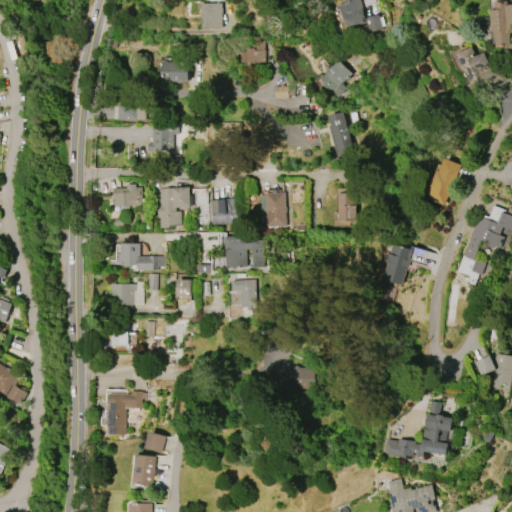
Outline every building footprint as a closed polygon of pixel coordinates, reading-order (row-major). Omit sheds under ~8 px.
[(345,0),(360,0),(366,23),(349,27),(348,20),(345,20),(341,3),(346,2),(345,0)] [(493,32),(492,9),(496,9),(496,2),(509,1),(509,5),(511,4),(511,33),(511,47),(497,48),(497,32),(493,32)] [(201,28),(201,3),(221,3),(222,28),(201,28)] [(367,18),(368,18),(368,17),(378,14),(378,15),(380,15),(383,28),(365,33),(363,26),(368,24),(367,18)] [(266,62),(241,62),(241,48),(253,48),(253,41),(264,41),(264,50),(266,50),(266,62)] [(457,53),(472,46),(476,55),(483,52),(489,65),(481,68),(483,71),(494,66),(501,80),(472,93),(469,85),(471,84),(457,53)] [(352,73),(342,84),(347,88),(338,97),(333,92),(334,91),(326,86),(321,78),(339,60),(352,73)] [(163,62),(189,62),(189,82),(162,81),(163,62)] [(275,98),(293,97),(293,85),(274,85),(275,98)] [(119,105),(137,105),(137,109),(145,109),(145,119),(137,119),(137,120),(119,120),(119,119),(115,119),(115,106),(119,106),(119,105)] [(329,115),(343,111),(353,150),(337,154),(329,126),(332,125),(329,115)] [(153,124),(178,123),(178,134),(173,134),(173,151),(149,151),(148,144),(153,144),(153,124)] [(462,165),(445,205),(428,198),(431,191),(429,190),(438,170),(440,171),(445,158),(462,165)] [(114,206),(113,188),(126,188),(126,184),(135,184),(135,187),(141,187),(142,205),(127,205),(127,209),(122,209),(122,206),(114,206)] [(189,187),(189,207),(175,207),(175,211),(180,211),(181,225),(169,225),(169,227),(160,228),(159,218),(158,218),(158,205),(159,205),(159,189),(167,188),(172,188),(172,187),(189,187)] [(267,227),(266,193),(272,193),(272,190),(276,190),(276,192),(285,192),(286,226),(267,227)] [(339,220),(338,193),(355,193),(356,220),(339,220)] [(211,200),(236,199),(237,224),(227,224),(227,223),(212,224),(211,200)] [(459,271),(479,218),(481,219),(482,217),(484,218),(485,215),(489,216),(493,205),(508,211),(509,206),(511,206),(511,229),(504,227),(501,235),(506,237),(502,248),(496,246),(495,248),(488,246),(489,244),(483,241),(476,259),(488,264),(484,275),(480,273),(476,285),(469,282),(471,276),(459,271)] [(226,268),(225,236),(246,236),(246,242),(252,242),(252,240),(263,239),(264,266),(253,267),(252,249),(246,250),(247,267),(226,268)] [(120,265),(120,243),(139,243),(139,256),(163,256),(163,266),(157,266),(157,270),(139,270),(135,265),(120,265)] [(402,285),(385,280),(395,244),(402,246),(406,247),(414,250),(410,261),(411,261),(409,267),(407,266),(402,285)] [(162,292),(176,292),(176,273),(162,274),(162,273),(149,274),(149,289),(162,289),(162,292)] [(192,296),(176,296),(176,279),(192,279),(192,296)] [(231,280),(254,279),(256,306),(241,307),(240,291),(231,291),(231,280)] [(136,283),(136,290),(133,290),(133,304),(111,304),(111,301),(111,298),(109,298),(109,291),(110,291),(110,284),(136,283)] [(8,317),(6,317),(5,322),(0,320),(0,300),(12,304),(8,317)] [(145,336),(145,321),(154,321),(155,336),(145,336)] [(111,345),(111,325),(128,324),(128,345),(111,345)] [(511,355),(511,379),(511,386),(501,385),(501,387),(494,386),(496,368),(495,368),(496,365),(496,362),(494,362),(495,356),(497,356),(497,353),(511,355)] [(0,363),(20,376),(15,385),(27,393),(20,404),(6,395),(13,385),(12,385),(6,395),(0,391),(0,363)] [(283,367),(292,367),(293,365),(297,365),(298,367),(313,367),(313,388),(306,388),(306,389),(301,389),(301,387),(279,387),(279,372),(283,372),(283,367)] [(109,393),(131,393),(131,391),(142,391),(142,392),(146,392),(146,399),(141,399),(141,408),(126,408),(125,435),(108,434),(108,427),(107,427),(107,409),(109,409),(109,393)] [(449,443),(447,454),(424,451),(424,457),(417,456),(417,453),(414,453),(413,456),(406,455),(406,457),(388,455),(389,452),(386,452),(388,439),(399,440),(399,439),(415,441),(415,443),(423,444),(425,429),(426,429),(426,427),(428,414),(429,414),(431,401),(441,402),(439,414),(444,415),(444,416),(453,417),(451,431),(446,430),(445,442),(449,443)] [(145,447),(150,431),(167,436),(163,452),(145,447)] [(0,443),(12,451),(0,472),(0,443)] [(134,484),(137,454),(157,456),(154,486),(134,484)] [(431,484),(436,498),(433,499),(436,511),(394,511),(389,489),(390,489),(388,481),(400,478),(404,489),(411,487),(411,490),(431,484)] [(131,511),(131,503),(153,503),(153,511),(131,511)]
